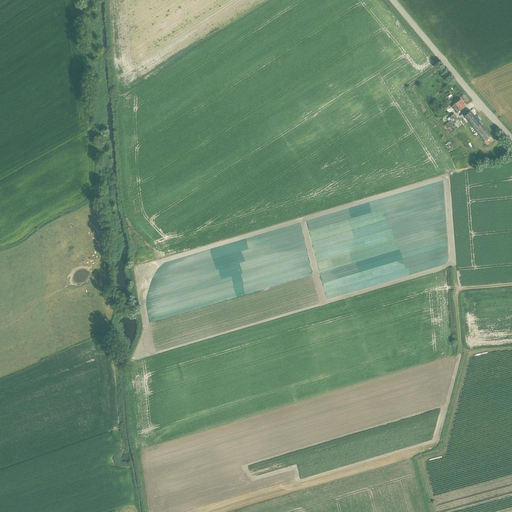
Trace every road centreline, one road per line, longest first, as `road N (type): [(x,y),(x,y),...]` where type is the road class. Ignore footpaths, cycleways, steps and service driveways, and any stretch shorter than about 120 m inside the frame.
road 1 (tertiary): [(511,138),(393,0)]
road 2 (track): [(511,283),(456,288),(459,353)]
